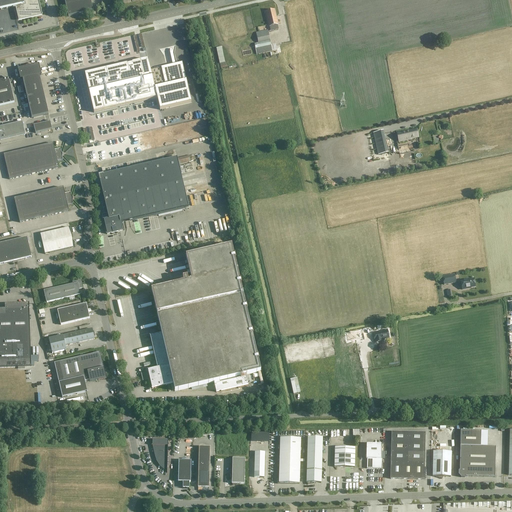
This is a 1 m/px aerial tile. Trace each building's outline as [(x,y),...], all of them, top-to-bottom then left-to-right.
[(20,19),(37,16),(36,14),(37,14),(38,12),(38,11),(40,11),(37,0),(0,0),(0,10),(17,6),(20,19)] [(64,0),(68,17),(93,11),(90,0),(64,0)] [(274,10),(266,12),(269,27),(278,25),(274,10)] [(272,51),(271,48),(276,47),(275,44),(271,45),(270,40),(269,36),(270,36),(269,30),(256,33),(258,43),(254,44),(256,54),(272,51)] [(291,36),(285,37),(286,39),(282,40),(283,45),(293,42),(291,36)] [(222,47),(216,48),(220,63),(225,62),(222,47)] [(127,64),(85,74),(94,113),(157,98),(160,110),(191,103),(182,63),(151,71),(148,60),(132,63),(132,64),(131,64),(128,65),(128,64),(127,65),(127,64)] [(39,65),(18,70),(21,80),(23,79),(32,118),(48,114),(39,75),(41,75),(39,65)] [(0,106),(14,103),(9,78),(0,80),(0,106)] [(35,133),(52,130),(50,122),(34,126),(35,133)] [(22,123),(0,127),(0,139),(0,140),(25,134),(22,123)] [(397,133),(399,142),(412,139),(418,138),(416,130),(410,131),(397,133)] [(389,153),(384,131),(374,133),(379,155),(389,153)] [(53,143),(4,155),(9,180),(59,168),(57,162),(63,160),(62,158),(61,156),(60,153),(61,151),(60,149),(54,150),(53,143)] [(400,155),(414,152),(412,144),(398,147),(400,155)] [(177,158),(99,176),(109,220),(104,221),(107,234),(122,231),(120,223),(188,207),(177,158)] [(70,197),(71,195),(70,192),(65,194),(63,188),(14,199),(20,223),(69,211),(67,205),(73,204),(72,201),(71,200),(70,197)] [(41,234),(40,234),(45,254),(75,248),(70,228),(44,234),(43,232),(41,232),(41,234)] [(27,238),(18,240),(23,259),(31,257),(27,238)] [(0,264),(23,259),(18,240),(0,244),(0,264)] [(157,313),(158,318),(155,319),(156,322),(159,321),(159,323),(156,324),(157,327),(160,326),(160,328),(157,328),(158,331),(161,331),(161,334),(150,336),(157,368),(148,370),(152,388),(173,384),(175,391),(214,382),(216,392),(248,385),(246,377),(220,383),(219,381),(261,372),(243,296),(232,245),(186,256),(192,281),(151,290),(152,293),(149,293),(150,296),(153,296),(153,298),(150,298),(151,301),(154,301),(154,302),(151,303),(152,306),(155,306),(156,310),(153,311),(154,314),(157,313)] [(454,275),(442,277),(444,285),(456,283),(454,275)] [(460,281),(462,290),(469,289),(469,288),(475,287),(474,279),(470,280),(470,279),(460,281)] [(46,303),(76,296),(81,295),(79,289),(83,289),(81,282),(79,281),(72,282),(73,284),(44,291),(46,303)] [(0,367),(31,366),(29,304),(5,304),(5,309),(0,309),(0,367)] [(90,318),(86,304),(72,307),(75,322),(90,318)] [(94,339),(92,329),(49,339),(52,354),(66,350),(65,346),(94,339)] [(375,341),(376,344),(383,342),(382,340),(389,338),(387,330),(373,333),(375,341)] [(62,398),(87,392),(85,381),(89,380),(90,382),(96,381),(96,380),(98,379),(99,380),(106,378),(104,368),(102,368),(99,353),(54,363),(62,398)] [(290,379),(293,394),(299,393),(297,381),(296,382),(295,378),(290,379)] [(495,447),(487,447),(487,432),(481,432),(481,431),(460,431),(459,471),(458,471),(458,475),(461,478),(464,478),(465,477),(495,478),(495,447)] [(391,432),(391,442),(408,443),(408,433),(391,432)] [(408,433),(408,443),(425,443),(425,433),(408,433)] [(307,437),(307,478),(306,483),(307,483),(308,485),(313,484),(314,483),(321,483),(321,482),(322,438),(307,437)] [(280,438),(279,484),(299,484),(301,439),(280,438)] [(152,445),(151,445),(152,446),(155,456),(156,461),(160,466),(162,468),(164,470),(167,472),(167,473),(168,440),(151,440),(152,440),(152,445)] [(408,453),(408,443),(391,442),(391,452),(408,453)] [(408,443),(408,453),(425,453),(425,443),(408,443)] [(367,459),(367,469),(382,469),(382,459),(381,459),(381,444),(366,444),(366,459),(367,459)] [(198,483),(198,488),(209,488),(210,447),(199,447),(198,483)] [(335,447),(334,467),(354,468),(355,448),(335,447)] [(433,451),(432,477),(434,477),(442,479),(443,477),(451,477),(451,452),(433,451)] [(391,452),(390,462),(402,462),(407,462),(408,453),(391,452)] [(407,462),(413,463),(424,463),(425,453),(408,453),(407,462)] [(232,481),(232,484),(233,485),(239,484),(244,484),(245,459),(232,459),(232,474),(231,474),(232,481)] [(191,461),(179,461),(178,482),(183,482),(183,488),(189,488),(189,482),(190,482),(191,461)] [(254,462),(254,478),(264,478),(264,463),(254,462)] [(401,479),(402,462),(390,462),(390,479),(401,479)] [(407,462),(402,462),(401,479),(413,480),(413,463),(407,462)] [(413,463),(413,480),(424,480),(424,463),(413,463)]
